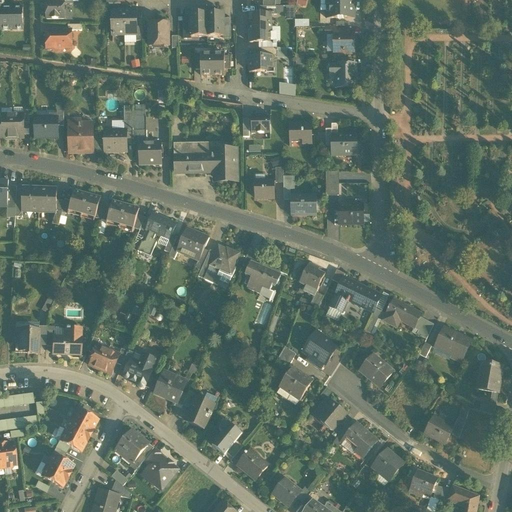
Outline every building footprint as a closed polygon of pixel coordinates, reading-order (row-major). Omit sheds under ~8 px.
[(0,0),(0,31),(23,32),(23,8),(4,8),(3,0),(0,0)] [(355,19),(354,0),(346,0),(345,0),(334,0),(326,0),(326,12),(326,20),(355,19)] [(46,20),(65,20),(64,2),(60,2),(46,2),(46,20)] [(276,7),(275,7),(263,7),(258,7),(259,15),(271,15),(277,15),(276,13),(276,7)] [(295,7),(286,7),(286,13),(286,20),(294,20),(295,7)] [(113,36),(125,36),(124,12),(112,12),(113,36)] [(136,12),(124,12),(125,36),(136,36),(137,36),(137,28),(136,12)] [(224,13),(207,14),(207,38),(223,37),(224,37),(224,27),(224,19),(224,13)] [(191,38),(207,38),(207,14),(191,14),(191,19),(191,28),(191,38)] [(258,43),(271,43),(271,28),(271,15),(259,15),(250,15),(250,29),(249,29),(249,43),(258,43)] [(149,47),(169,47),(169,24),(149,25),(149,47)] [(326,36),(334,36),(334,35),(334,27),(326,28),(326,36)] [(271,43),(277,43),(281,42),(280,28),(271,28),(271,43)] [(306,39),(308,31),(299,28),(296,37),(306,39)] [(57,52),(62,52),(64,50),(72,50),(72,32),(68,32),(47,32),(47,50),(55,50),(57,52)] [(334,53),(354,53),(354,35),(349,35),(334,35),(334,36),(334,53)] [(136,36),(125,36),(125,44),(136,44),(136,42),(136,36)] [(277,49),(277,58),(287,58),(287,48),(277,49)] [(273,58),(277,58),(277,49),(259,49),(259,58),(273,57),(273,58)] [(216,55),(212,55),(213,77),(225,76),(225,71),(225,57),(225,54),(216,55)] [(201,77),(213,77),(212,55),(209,55),(201,55),(201,58),(201,71),(201,77)] [(259,58),(254,58),(254,60),(249,60),(249,72),(267,72),(267,70),(273,69),(273,58),(273,57),(259,58)] [(88,60),(87,67),(96,68),(97,61),(88,60)] [(131,62),(132,70),(141,68),(139,61),(131,62)] [(337,76),(337,88),(355,88),(355,66),(351,66),(337,66),(333,67),(331,68),(332,75),(333,76),(337,76)] [(279,95),(295,98),(295,86),(279,84),(279,95)] [(14,115),(12,116),(12,140),(24,139),(23,123),(23,115),(14,115)] [(1,140),(12,140),(12,116),(2,116),(1,116),(1,124),(1,140)] [(252,116),(252,134),(270,134),(270,116),(252,116)] [(145,117),(132,117),(132,132),(145,132),(146,132),(145,117)] [(36,119),(36,140),(58,139),(58,127),(58,119),(36,119)] [(112,122),(112,131),(125,131),(125,122),(112,122)] [(303,145),(311,145),(311,125),(290,125),(290,141),(303,141),(303,145)] [(72,154),(81,154),(81,153),(93,153),(93,151),(93,134),(93,126),(79,126),(79,127),(72,127),(73,144),(72,144),(72,154)] [(104,131),(105,153),(113,153),(113,151),(126,151),(126,153),(127,153),(126,132),(126,131),(125,131),(112,131),(104,131)] [(133,145),(139,145),(139,144),(145,144),(145,132),(132,132),(133,145)] [(332,156),(357,156),(357,143),(357,136),(331,137),(332,156)] [(161,143),(145,144),(139,144),(139,145),(140,164),(154,164),(154,166),(162,166),(161,143)] [(215,173),(215,179),(237,179),(237,151),(227,152),(227,156),(211,156),(210,145),(183,146),(183,162),(188,162),(188,173),(215,173)] [(215,145),(210,145),(211,156),(227,156),(227,152),(222,152),(215,145)] [(174,146),(175,174),(188,173),(188,162),(183,162),(183,146),(174,146)] [(270,161),(273,168),(283,164),(280,157),(270,161)] [(276,183),(283,183),(283,174),(283,169),(275,169),(276,183)] [(283,183),(284,189),(289,189),(292,189),(292,173),(283,174),(283,183)] [(326,173),(326,185),(339,185),(338,173),(326,173)] [(256,200),(274,200),(274,182),(256,182),(256,200)] [(339,196),(339,185),(326,185),(326,197),(339,196)] [(22,212),(39,212),(40,191),(23,190),(23,188),(22,188),(22,202),(21,212),(22,212)] [(47,191),(40,191),(39,212),(56,213),(57,202),(57,190),(47,189),(47,191)] [(70,212),(82,216),(88,196),(75,192),(72,202),(68,216),(69,216),(70,212)] [(102,199),(88,196),(82,216),(95,219),(94,223),(95,224),(96,220),(100,206),(102,199)] [(316,217),(316,214),(316,202),(316,197),(292,197),(292,215),(307,215),(307,217),(316,217)] [(65,201),(65,202),(62,214),(68,216),(72,202),(65,201)] [(59,227),(62,214),(65,202),(57,202),(56,213),(56,215),(53,225),(59,227)] [(108,223),(121,226),(126,206),(113,202),(111,209),(108,223),(107,226),(107,227),(108,223)] [(96,220),(101,221),(105,208),(100,206),(96,220)] [(140,210),(126,206),(121,226),(133,230),(133,233),(134,234),(135,230),(139,216),(140,210)] [(335,213),(335,226),(363,226),(363,206),(338,206),(338,213),(335,213)] [(111,209),(105,208),(101,221),(108,223),(111,209)] [(16,219),(16,218),(16,210),(9,210),(8,210),(7,219),(16,219)] [(135,230),(140,232),(145,221),(146,218),(139,216),(135,230)] [(156,235),(162,238),(169,241),(170,241),(171,238),(176,226),(153,216),(150,223),(146,231),(147,232),(150,233),(156,235)] [(108,223),(101,221),(98,234),(104,236),(107,226),(108,223)] [(143,240),(147,232),(146,231),(150,223),(145,221),(140,232),(137,238),(143,240)] [(198,263),(199,263),(200,261),(204,253),(209,240),(187,230),(178,251),(177,253),(178,254),(178,252),(184,255),(184,256),(193,260),(193,259),(199,261),(198,263)] [(142,243),(138,253),(151,258),(157,242),(154,240),(156,235),(150,233),(146,242),(143,243),(142,243)] [(166,249),(169,241),(162,238),(158,245),(166,249)] [(170,255),(173,249),(176,240),(171,238),(170,241),(169,241),(166,249),(164,253),(170,255)] [(210,268),(209,272),(205,281),(218,287),(220,282),(221,279),(218,278),(220,272),(230,276),(239,255),(227,250),(227,251),(219,248),(216,254),(214,259),(210,268)] [(178,251),(173,249),(168,259),(174,261),(178,254),(177,253),(178,251)] [(243,267),(248,269),(251,263),(257,266),(262,255),(250,250),(243,267)] [(204,253),(200,261),(206,263),(208,257),(209,255),(204,253)] [(210,268),(214,259),(208,257),(206,263),(203,269),(209,272),(210,268)] [(203,269),(206,263),(200,261),(199,263),(198,263),(195,270),(201,273),(203,269)] [(247,289),(260,295),(263,289),(269,292),(273,284),(277,285),(279,281),(278,280),(281,274),(269,268),(268,270),(257,266),(251,263),(248,269),(245,276),(251,279),(247,289)] [(300,283),(306,286),(317,292),(325,276),(318,272),(319,270),(309,265),(300,283)] [(205,281),(209,272),(203,269),(201,273),(199,279),(205,281)] [(345,275),(336,271),(332,281),(340,285),(343,279),(345,275)] [(233,277),(230,276),(220,272),(218,278),(221,279),(220,282),(229,286),(233,277)] [(336,296),(331,306),(344,313),(348,304),(349,302),(351,298),(356,300),(354,305),(373,313),(373,314),(375,311),(381,297),(343,279),(340,285),(335,296),(336,296)] [(49,288),(58,293),(61,287),(52,283),(49,288)] [(316,294),(317,292),(306,286),(304,292),(315,297),(316,294)] [(58,293),(49,288),(46,294),(55,298),(58,293)] [(263,289),(260,295),(260,296),(270,301),(273,293),(269,292),(263,289)] [(311,305),(318,309),(324,297),(316,294),(315,297),(311,305)] [(388,300),(381,297),(375,311),(381,314),(388,300)] [(41,311),(47,314),(53,302),(47,298),(41,311)] [(413,329),(414,329),(420,318),(422,316),(394,301),(383,322),(392,327),(396,319),(402,322),(413,329)] [(149,314),(154,317),(158,307),(153,305),(149,314)] [(342,315),(344,313),(331,306),(329,309),(342,315)] [(316,310),(309,307),(306,314),(312,317),(316,310)] [(342,315),(329,309),(326,317),(339,323),(342,315)] [(373,313),(364,332),(368,335),(370,336),(377,323),(381,314),(375,311),(373,314),(373,313)] [(417,336),(427,340),(434,326),(420,318),(414,329),(413,329),(418,332),(417,336)] [(396,319),(392,327),(397,330),(402,322),(396,319)] [(15,324),(15,333),(28,333),(28,330),(38,330),(38,328),(38,325),(15,324)] [(38,345),(46,345),(46,332),(46,328),(38,328),(38,330),(38,345)] [(54,328),(54,332),(54,338),(66,339),(67,329),(54,328)] [(52,355),(64,356),(64,355),(79,355),(80,329),(67,329),(66,339),(54,338),(53,338),(52,347),(52,355)] [(27,355),(38,355),(38,345),(38,330),(28,330),(28,333),(15,333),(15,344),(19,344),(18,352),(27,353),(27,355)] [(451,359),(461,363),(471,343),(444,330),(436,347),(453,355),(451,359)] [(359,347),(368,335),(364,332),(360,331),(353,342),(359,347)] [(54,332),(46,332),(46,345),(45,347),(52,347),(53,338),(54,338),(54,332)] [(325,367),(338,347),(316,333),(303,353),(309,357),(324,367),(325,367)] [(88,352),(93,355),(97,346),(98,346),(100,341),(94,338),(88,352)] [(419,356),(425,359),(431,347),(425,344),(419,356)] [(88,367),(100,371),(108,351),(98,346),(97,346),(93,355),(88,367)] [(450,362),(451,359),(453,355),(436,347),(432,353),(450,362)] [(278,360),(290,367),(296,356),(285,348),(278,360)] [(129,349),(128,353),(122,367),(121,369),(127,372),(132,362),(135,354),(136,352),(129,349)] [(116,365),(122,367),(128,353),(122,350),(119,356),(120,356),(116,365)] [(119,356),(108,351),(100,371),(111,376),(116,365),(120,356),(119,356)] [(143,358),(135,354),(132,362),(140,365),(143,358)] [(146,355),(144,358),(155,363),(156,359),(146,355)] [(321,372),(324,367),(309,357),(305,362),(321,372)] [(368,379),(380,389),(394,373),(386,367),(385,368),(373,357),(362,370),(370,377),(368,379)] [(142,390),(145,389),(156,363),(155,363),(144,358),(143,358),(140,365),(132,362),(127,372),(125,377),(125,379),(125,380),(127,381),(132,384),(138,386),(138,388),(140,390),(142,390)] [(186,381),(187,382),(189,383),(192,375),(196,376),(199,368),(192,365),(185,381),(186,381)] [(492,392),(498,393),(502,369),(481,366),(477,389),(492,392)] [(280,389),(300,402),(312,382),(293,370),(280,389)] [(176,404),(181,393),(182,394),(187,382),(186,381),(186,382),(179,379),(179,378),(165,372),(160,383),(162,384),(158,393),(170,398),(169,401),(176,404)] [(320,396),(326,400),(332,392),(327,388),(320,396)] [(300,402),(280,389),(277,394),(296,407),(300,402)] [(189,392),(187,396),(183,406),(191,409),(192,409),(196,399),(197,400),(198,396),(189,392)] [(490,407),(496,408),(498,393),(492,392),(490,404),(490,407)] [(181,410),(183,406),(187,396),(182,394),(181,393),(176,404),(174,407),(181,410)] [(204,403),(214,407),(217,399),(207,394),(204,403)] [(0,398),(0,410),(32,407),(31,395),(0,398)] [(186,421),(205,429),(210,417),(211,417),(213,413),(212,412),(214,407),(204,403),(197,400),(196,399),(192,409),(191,409),(186,421)] [(314,414),(334,430),(344,418),(345,416),(326,400),(314,414)] [(472,411),(479,413),(481,405),(490,407),(490,404),(474,401),(472,411)] [(79,412),(86,415),(89,410),(79,405),(76,410),(79,412)] [(479,413),(494,417),(496,408),(490,407),(481,405),(479,413)] [(459,417),(466,420),(470,410),(464,406),(459,417)] [(73,415),(70,421),(92,432),(97,421),(86,415),(79,412),(76,416),(73,415)] [(0,419),(0,431),(35,427),(34,415),(0,419)] [(451,434),(460,438),(466,420),(459,417),(452,430),(453,430),(451,434)] [(334,430),(340,435),(350,423),(344,418),(334,430)] [(436,441),(444,446),(451,434),(453,430),(452,430),(446,425),(445,426),(434,418),(425,435),(436,441)] [(92,433),(92,432),(70,421),(65,431),(86,442),(87,443),(92,433)] [(212,446),(220,453),(222,451),(226,454),(236,442),(242,435),(230,425),(229,425),(223,421),(219,430),(222,433),(212,446)] [(355,427),(350,423),(340,435),(338,438),(343,443),(346,439),(355,427)] [(355,427),(346,439),(359,449),(356,453),(363,459),(377,442),(357,425),(355,427)] [(62,437),(65,431),(59,428),(56,434),(62,437)] [(80,454),(86,442),(65,431),(62,437),(61,438),(64,439),(62,444),(70,448),(80,454)] [(11,433),(11,440),(18,439),(23,439),(22,432),(11,433)] [(116,452),(133,466),(141,455),(149,445),(132,432),(116,452)] [(343,443),(356,453),(359,449),(346,439),(343,443)] [(59,442),(56,449),(66,454),(70,448),(62,444),(59,442)] [(231,458),(233,460),(241,450),(243,448),(236,442),(226,454),(231,458)] [(7,444),(0,445),(0,446),(3,470),(10,469),(10,466),(15,465),(12,444),(7,445),(7,444)] [(149,445),(141,455),(146,459),(154,449),(149,445)] [(63,461),(66,454),(56,449),(52,455),(55,457),(63,461)] [(149,466),(150,467),(159,456),(159,457),(161,455),(154,449),(146,459),(144,462),(149,466)] [(245,454),(241,450),(233,460),(231,462),(237,468),(237,467),(238,466),(247,455),(246,454),(245,454)] [(389,483),(404,465),(404,464),(403,465),(395,458),(396,457),(387,451),(380,460),(372,469),(373,470),(380,475),(389,483)] [(144,462),(146,459),(141,455),(133,466),(138,470),(144,462)] [(161,455),(159,457),(178,471),(162,491),(151,483),(155,478),(147,471),(150,467),(149,466),(140,477),(162,494),(181,471),(161,455)] [(249,477),(256,482),(268,467),(257,458),(254,461),(247,455),(238,466),(250,476),(249,477)] [(360,473),(366,478),(373,470),(372,469),(380,460),(374,455),(360,473)] [(159,457),(159,456),(150,467),(147,471),(155,478),(151,483),(162,491),(178,471),(159,457)] [(46,466),(49,460),(43,457),(40,463),(46,466)] [(49,460),(46,466),(68,478),(71,472),(71,471),(73,467),(63,461),(55,457),(52,462),(49,460)] [(46,466),(40,463),(35,474),(43,479),(46,474),(43,473),(46,466)] [(65,484),(68,478),(46,466),(43,473),(46,474),(43,479),(62,489),(64,484),(65,484)] [(237,467),(249,477),(250,476),(238,466),(237,467)] [(111,479),(117,483),(123,488),(128,481),(117,472),(111,479)] [(410,490),(431,499),(438,480),(417,472),(410,490)] [(384,488),(389,483),(380,475),(375,481),(384,488)] [(273,495),(289,509),(297,499),(300,495),(299,495),(291,489),(293,487),(285,480),(273,495)] [(34,489),(45,494),(48,489),(37,483),(34,489)] [(132,495),(123,488),(117,483),(113,495),(119,497),(130,500),(132,495)] [(297,499),(303,504),(311,493),(305,488),(299,495),(300,495),(297,499)] [(433,499),(439,501),(443,489),(437,488),(433,499)] [(475,511),(477,506),(475,505),(478,498),(471,495),(470,497),(460,493),(460,491),(453,488),(448,502),(462,508),(461,511),(475,511)] [(449,491),(443,489),(439,501),(445,503),(449,491)] [(93,511),(110,511),(111,511),(109,511),(109,509),(116,511),(119,497),(113,495),(99,491),(93,511)] [(311,493),(303,504),(302,505),(308,509),(311,505),(313,502),(317,497),(311,493)] [(436,511),(439,501),(433,499),(431,499),(426,511),(436,511)] [(327,503),(324,509),(327,511),(328,511),(332,507),(327,503)]
